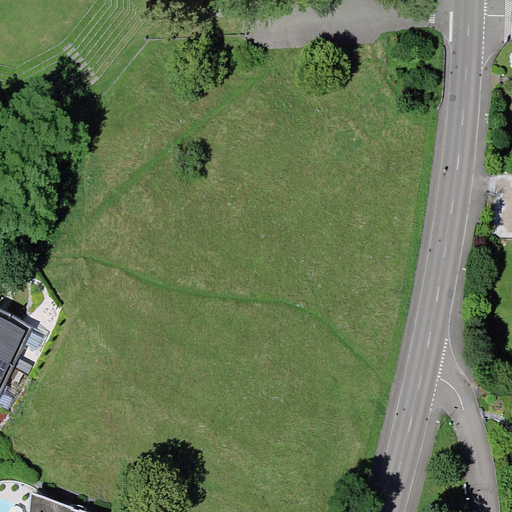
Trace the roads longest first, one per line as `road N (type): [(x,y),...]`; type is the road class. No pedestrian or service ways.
road 1 (tertiary): [(469,12),(466,114),(424,379)]
road 2 (residential): [(484,511),(472,443),(424,379)]
road 3 (tertiary): [(424,379),(389,511)]
